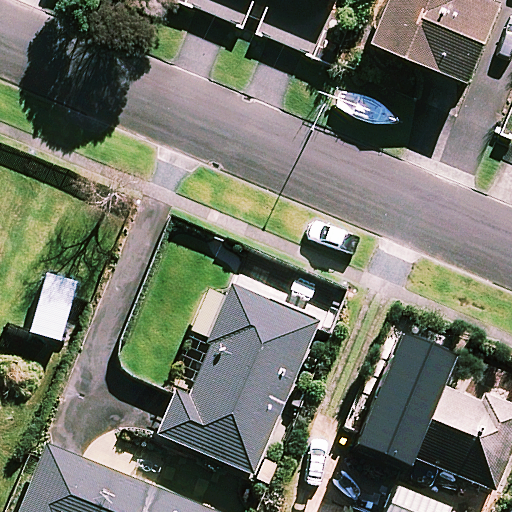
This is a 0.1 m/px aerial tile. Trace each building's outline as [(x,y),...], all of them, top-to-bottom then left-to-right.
[(507,0),(394,0),(374,49),(472,89),(507,0)] [(77,284),(42,275),(26,341),(60,350),(77,284)] [(321,332),(228,293),(182,404),(171,399),(153,443),(256,486),(321,332)] [(50,367),(14,353),(0,387),(0,389),(35,404),(50,367)] [(511,387),(487,377),(475,407),(382,370),(353,443),(493,498),(511,451),(511,411),(503,408),(511,387)] [(16,511),(195,511),(41,451),(16,511)] [(445,511),(393,491),(384,511),(445,511)]
